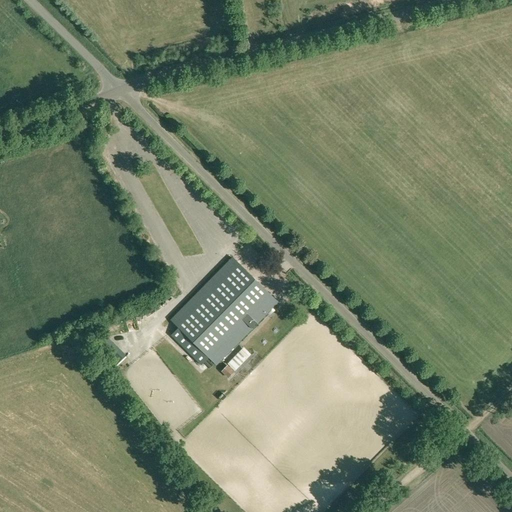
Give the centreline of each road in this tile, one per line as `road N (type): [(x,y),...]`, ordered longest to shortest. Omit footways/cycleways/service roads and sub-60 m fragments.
road 1 (unclassified): [(511,473),(121,89)]
road 2 (unclassified): [(121,89),(467,0)]
road 3 (track): [(363,511),(465,429)]
road 4 (unclassified): [(0,132),(121,89)]
road 5 (unclassified): [(121,89),(31,0)]
